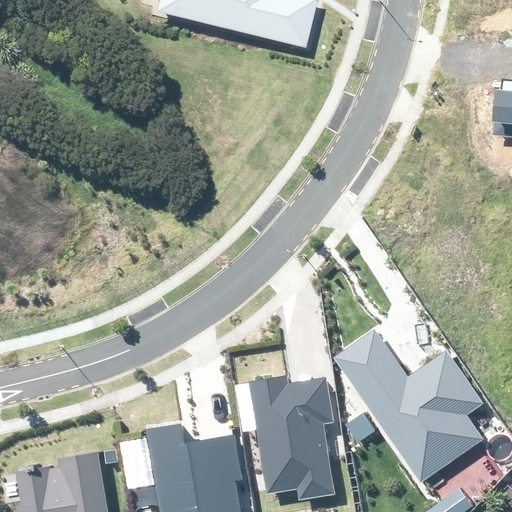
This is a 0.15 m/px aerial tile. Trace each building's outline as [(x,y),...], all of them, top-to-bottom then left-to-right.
[(158,0),(156,10),(306,46),(317,0),(158,0)] [(511,137),(511,78),(501,77),(500,91),(495,90),(491,136),(511,137)] [(421,482),(483,438),(466,415),(483,403),(445,349),(408,375),(392,353),(374,328),(332,357),(421,482)] [(253,383),(268,499),(332,491),(317,374),(253,383)] [(141,430),(153,511),(251,511),(241,441),(191,448),(187,423),(141,430)] [(14,473),(21,511),(121,511),(111,455),(14,473)] [(463,511),(472,505),(459,487),(426,511),(425,511),(463,511)]
